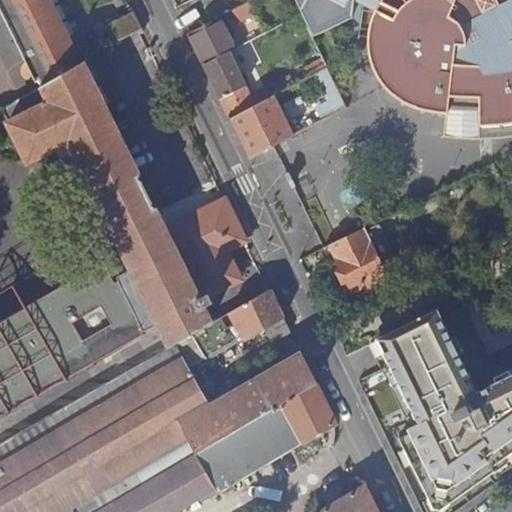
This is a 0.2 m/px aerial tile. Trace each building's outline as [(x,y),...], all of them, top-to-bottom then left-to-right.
[(1,107),(2,110),(27,162),(58,147),(69,141),(76,156),(131,270),(119,276),(118,278),(117,281),(139,325),(144,334),(159,325),(207,296),(239,280),(226,250),(246,240),(225,198),(165,229),(157,211),(84,63),(53,0),(0,0),(0,10),(1,12),(35,81),(38,79),(40,84),(1,107)] [(250,0),(226,12),(241,43),(266,31),(251,0),(250,0)] [(306,26),(354,5),(354,2),(354,0),(294,0),(300,14),(306,26)] [(375,10),(376,8),(381,1),(378,0),(354,0),(354,2),(361,4),(375,10)] [(476,139),(478,139),(498,139),(511,137),(511,0),(381,0),(381,1),(376,8),(375,10),(371,19),(367,33),(366,47),(368,59),(373,72),(378,82),(386,92),(398,102),(409,108),(428,112),(445,114),(446,109),(476,112),(476,139)] [(354,5),(306,26),(312,38),(351,19),(354,5)] [(117,41),(142,28),(133,11),(108,22),(117,41)] [(219,18),(188,34),(203,65),(235,49),(219,18)] [(235,49),(203,65),(229,119),(274,96),(294,85),(289,77),(264,90),(263,88),(250,95),(232,57),(238,54),(235,48),(235,49)] [(302,70),(306,79),(327,68),(322,59),(302,70)] [(306,79),(326,119),(346,108),(327,68),(306,79)] [(274,96),(229,119),(249,158),(271,147),(294,136),(274,96)] [(69,141),(58,147),(65,162),(76,156),(69,141)] [(492,166),(482,171),(494,195),(504,189),(492,166)] [(363,228),(323,247),(346,294),(369,284),(371,289),(388,281),(363,228)] [(96,362),(144,334),(139,325),(117,281),(114,283),(103,263),(54,291),(66,312),(73,308),(78,318),(72,321),(80,334),(96,362)] [(273,342),(291,333),(269,288),(228,312),(229,312),(242,335),(245,340),(266,329),(273,342)] [(54,291),(23,309),(29,320),(0,337),(0,416),(96,362),(80,334),(72,321),(78,318),(73,308),(66,312),(54,291)] [(174,344),(188,367),(205,357),(191,333),(211,323),(202,306),(210,303),(207,296),(159,325),(169,347),(174,344)] [(23,309),(0,322),(0,337),(29,320),(23,309)] [(205,357),(242,335),(229,312),(211,323),(191,333),(205,357)] [(433,312),(376,340),(383,355),(441,328),(433,312)] [(441,328),(383,355),(407,405),(465,377),(441,329),(441,328)] [(0,511),(97,511),(194,453),(177,423),(209,404),(188,367),(174,344),(169,347),(0,443),(0,511)] [(97,511),(176,511),(218,487),(220,491),(335,424),(300,352),(258,376),(209,404),(177,423),(194,453),(97,511)] [(465,377),(407,405),(416,424),(406,429),(408,433),(397,438),(410,466),(490,426),(476,396),(474,397),(465,377)] [(509,460),(511,457),(511,378),(476,396),(490,426),(509,460)] [(505,463),(509,460),(490,426),(410,466),(430,509),(437,510),(497,468),(493,463),(501,457),(505,463)] [(493,463),(497,468),(505,463),(501,457),(493,463)] [(377,511),(364,484),(321,511),(377,511)]
